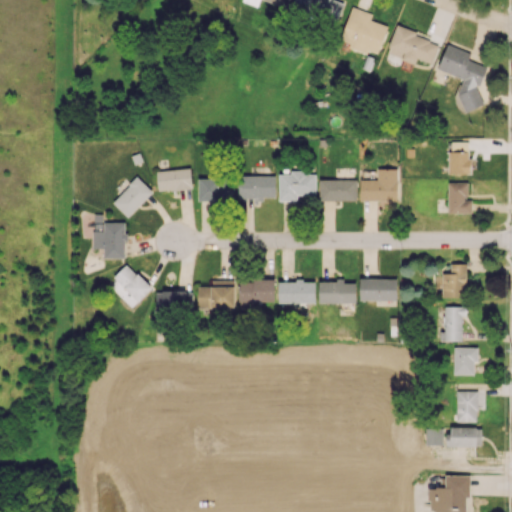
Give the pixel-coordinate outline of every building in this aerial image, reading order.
[(344,3),(336,0),(294,0),(292,5),(337,22),(344,3)] [(387,25),(370,20),(372,12),(351,6),(341,39),(350,42),(349,46),(378,55),(387,25)] [(396,26),(386,52),(415,63),(417,58),(431,63),(439,41),(396,26)] [(463,78),(458,94),(465,112),(483,104),(476,86),(481,83),(487,66),(468,60),(471,52),(447,43),(438,69),(463,78)] [(449,173),(472,174),(472,158),(468,158),(468,141),(449,141),(449,173)] [(191,188),(191,168),(156,170),(157,190),(191,188)] [(360,200),(397,200),(397,168),(377,168),(377,179),(360,179),(360,200)] [(279,200),(298,201),(298,194),(315,194),(316,173),(279,172),(279,200)] [(238,198),(275,197),(275,175),(238,176),(238,198)] [(112,201),(127,217),(152,192),(137,176),(112,201)] [(234,179),(198,178),(197,200),(233,201),(234,179)] [(319,179),(319,200),(356,200),(356,179),(319,179)] [(448,213),(471,212),(471,199),(467,200),(467,182),(448,182),(448,213)] [(125,258),(126,222),(103,221),(103,231),(92,231),(92,248),(103,248),(103,258),(125,258)] [(113,277),(139,301),(152,288),(126,263),(113,277)] [(442,296),(465,297),(466,264),(450,263),(450,273),(442,272),(442,296)] [(360,299),(396,300),(397,278),(360,278),(360,299)] [(211,280),(212,286),(197,286),(198,307),(234,307),(234,279),(211,280)] [(274,279),(238,279),(238,301),(274,301),(274,279)] [(278,302),(315,303),(316,281),(279,280),(278,302)] [(319,280),(319,302),(356,302),(356,282),(344,282),(344,280),(319,280)] [(155,291),(155,311),(193,310),(192,291),(155,291)] [(440,340),(461,341),(462,306),(445,305),(444,331),(440,331),(440,340)] [(454,374),(474,374),(473,361),(477,361),(477,347),(453,347),(454,374)] [(456,421),(476,421),(477,406),(479,406),(479,391),(457,390),(456,421)] [(448,446),(482,445),(481,426),(447,427),(448,446)] [(374,463),(374,449),(360,448),(360,463),(374,463)] [(467,511),(468,497),(470,497),(470,475),(445,475),(445,486),(431,486),(430,511),(433,511),(467,511)]
